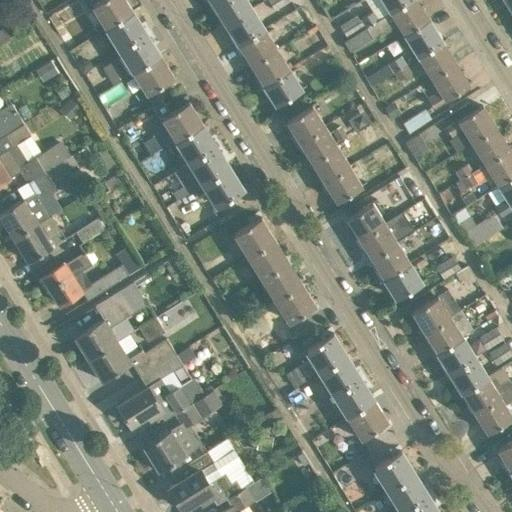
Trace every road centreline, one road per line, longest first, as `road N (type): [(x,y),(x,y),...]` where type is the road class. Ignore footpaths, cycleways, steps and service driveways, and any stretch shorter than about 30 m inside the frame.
road 1 (residential): [(155,0),(480,511)]
road 2 (tertiary): [(115,510),(0,324)]
